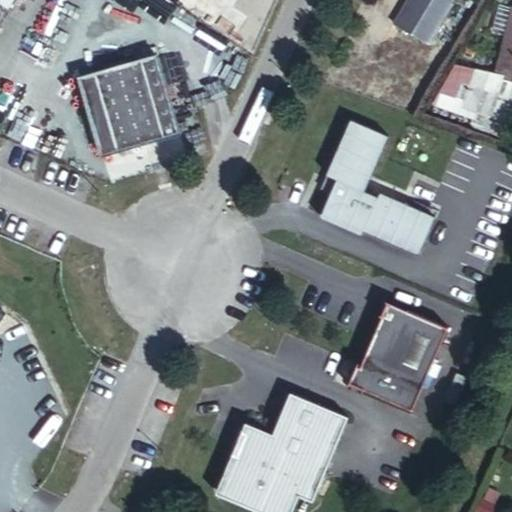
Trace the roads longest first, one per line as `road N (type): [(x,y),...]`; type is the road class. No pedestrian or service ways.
road 1 (unclassified): [(188,264),(297,0)]
road 2 (unclassified): [(71,511),(188,264)]
road 3 (unclassified): [(188,264),(0,185)]
